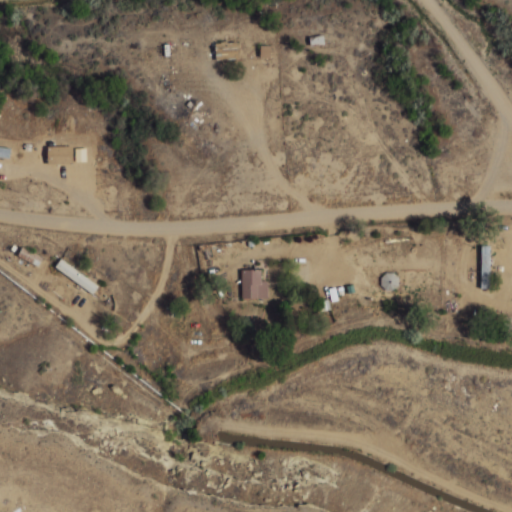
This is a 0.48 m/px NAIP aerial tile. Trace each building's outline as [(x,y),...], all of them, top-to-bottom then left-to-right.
[(216,43),(216,60),(237,60),(237,43),(216,43)] [(0,156),(9,157),(10,147),(0,145),(0,156)] [(72,147),(48,147),(48,164),(72,164),(72,147)] [(98,286),(60,258),(54,267),(92,295),(98,286)] [(242,299),(267,299),(267,281),(261,281),(261,270),(242,270),(242,299)] [(400,281),(387,271),(378,283),(391,293),(400,281)]
